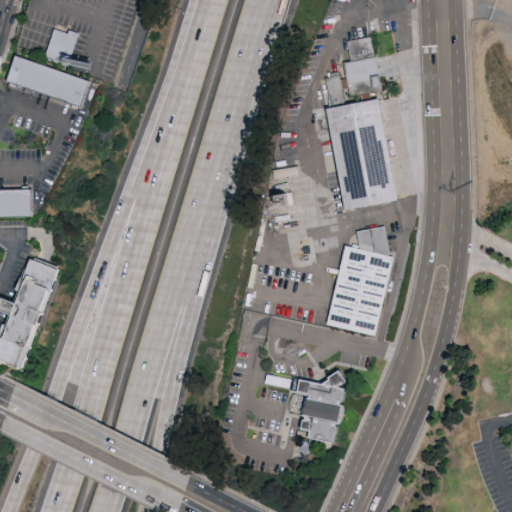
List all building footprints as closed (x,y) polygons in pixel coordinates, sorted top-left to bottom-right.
[(49,59),(73,64),(79,32),(56,27),(49,59)] [(349,39),(353,60),(348,61),(351,82),(377,78),(378,86),(385,85),(377,35),(349,39)] [(82,107),(8,81),(16,54),(91,80),(82,107)] [(348,104),(343,74),(328,76),(333,106),(348,104)] [(403,200),(349,210),(330,108),(384,98),(403,200)] [(0,217),(0,188),(32,188),(33,217),(0,217)] [(397,258),(379,339),(330,328),(349,247),(397,258)] [(28,346),(19,369),(0,362),(0,340),(21,285),(31,259),(54,268),(58,269),(55,278),(52,284),(28,346)] [(336,424),(340,425),(341,424),(345,413),(344,401),(347,387),(339,386),(348,380),(340,369),(322,382),(300,378),(298,392),(309,394),(308,398),(304,406),(304,416),(306,417),(313,418),(313,420),(314,420),(336,424)] [(338,427),(335,443),(329,442),(310,439),(314,421),(337,425),(336,427),(338,427)]
